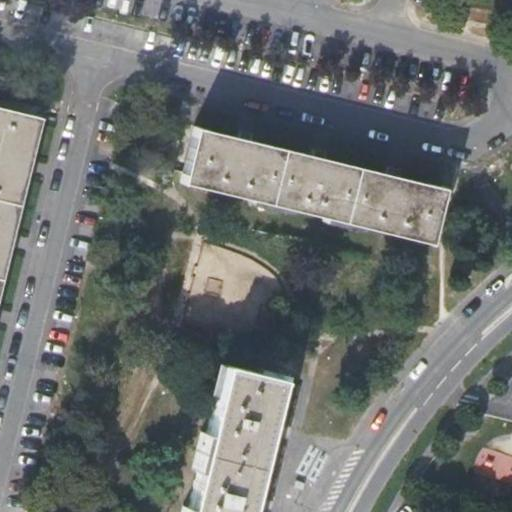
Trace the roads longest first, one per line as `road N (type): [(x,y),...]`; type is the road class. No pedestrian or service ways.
road 1 (residential): [(97,56),(452,142),(470,142),(511,116)]
road 2 (residential): [(0,454),(97,56)]
road 3 (residential): [(511,296),(432,373),(339,511)]
road 4 (residential): [(364,511),(448,386),(511,323)]
road 5 (residential): [(303,18),(511,66)]
